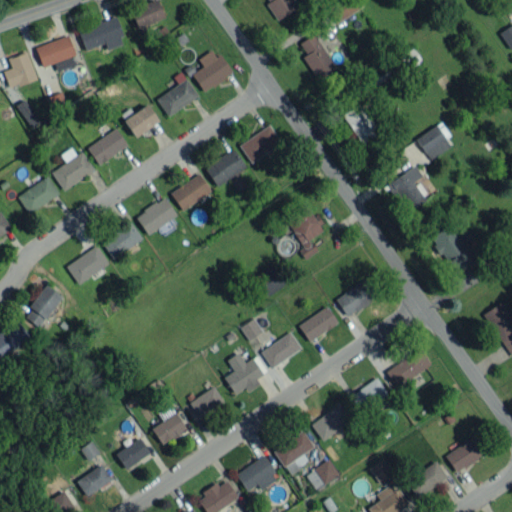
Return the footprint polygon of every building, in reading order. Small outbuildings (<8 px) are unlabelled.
[(162,17),(156,0),(150,0),(129,8),(136,27),(162,17)] [(265,0),(277,19),(297,7),(292,0),(265,0)] [(361,8),(356,0),(337,0),(326,6),(334,22),(361,8)] [(103,42),(106,49),(124,43),(113,15),(76,29),(84,49),(103,42)] [(509,48),(511,46),(511,22),(498,32),(509,48)] [(317,80),(335,69),(313,33),(298,42),(305,54),(302,56),(317,80)] [(34,46),(41,66),(52,62),(55,70),(73,64),(70,56),(74,54),(66,34),(34,46)] [(197,58),(202,66),(190,73),(202,91),(230,74),(214,47),(197,58)] [(36,77),(25,51),(7,58),(11,67),(2,71),(9,88),(36,77)] [(155,98),(167,116),(196,95),(184,78),(155,98)] [(38,121),(23,99),(14,104),(30,127),(38,121)] [(134,136),(157,120),(146,103),(132,112),(129,107),(119,114),(134,136)] [(361,143),(377,132),(357,103),(341,114),(361,143)] [(453,143),(438,122),(415,138),(429,159),(453,143)] [(279,142),(268,124),(238,143),(249,161),(279,142)] [(97,164),(126,144),(114,127),(86,147),(97,164)] [(64,162),(50,170),(61,188),(93,171),(81,150),(74,154),(70,147),(59,153),(64,162)] [(203,167),(216,186),(245,167),(232,148),(203,167)] [(425,199),(412,181),(421,175),(414,164),(387,182),(407,212),(425,199)] [(210,191),(198,172),(169,191),(180,209),(210,191)] [(58,194),(47,175),(15,194),(27,212),(58,194)] [(146,233),(175,216),(164,197),(134,214),(146,233)] [(285,218),(301,247),(298,249),(303,258),(316,251),(309,238),(324,229),(315,214),(311,216),(306,207),(285,218)] [(0,234),(10,227),(0,212),(0,234)] [(100,239),(110,257),(141,240),(131,221),(100,239)] [(431,235),(452,274),(471,263),(450,224),(431,235)] [(64,265),(77,283),(107,263),(95,244),(64,265)] [(285,283),(271,264),(254,276),(267,295),(285,283)] [(344,314),(373,299),(363,280),(334,296),(344,314)] [(60,295),(43,284),(22,317),(40,328),(60,295)] [(481,314),(511,356),(511,355),(511,318),(500,301),(481,314)] [(337,322),(326,305),(297,324),(308,341),(337,322)] [(261,332),(254,317),(239,325),(246,339),(261,332)] [(0,331),(0,355),(29,340),(19,322),(0,331)] [(259,350),(271,367),(300,347),(289,331),(259,350)] [(395,387),(429,364),(419,348),(384,371),(395,387)] [(256,355),(244,362),(237,351),(225,359),(232,370),(223,376),(233,393),(245,387),(247,391),(259,383),(255,377),(265,370),(256,355)] [(386,393),(375,377),(346,397),(357,413),(386,393)] [(197,416),(222,401),(213,385),(188,401),(197,416)] [(322,440),(350,418),(338,402),(309,424),(322,440)] [(150,428),(161,444),(185,428),(174,411),(150,428)] [(307,461),(302,453),(312,446),(301,430),(272,449),(288,473),(307,461)] [(444,452),(453,471),(484,454),(474,436),(444,452)] [(124,468),(148,452),(138,437),(114,452),(124,468)] [(86,459),(98,451),(90,440),(78,447),(86,459)] [(234,472),(245,490),(256,483),(259,489),(277,478),(262,455),(234,472)] [(337,474),(328,458),(304,473),(313,488),(337,474)] [(392,474),(382,458),(368,468),(378,483),(392,474)] [(446,478),(436,461),(404,478),(414,496),(446,478)] [(110,480),(101,464),(75,478),(84,495),(110,480)] [(205,511),(213,511),(236,496),(224,478),(195,498),(205,511)] [(378,500),(367,506),(370,511),(394,511),(407,505),(395,483),(375,495),(378,500)] [(51,511),(64,511),(73,508),(64,490),(45,499),(51,511)]
